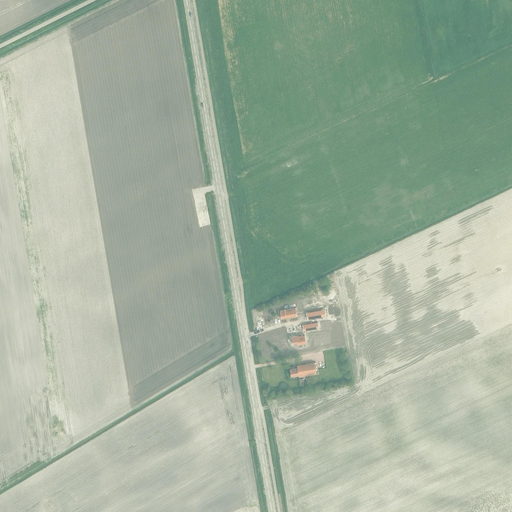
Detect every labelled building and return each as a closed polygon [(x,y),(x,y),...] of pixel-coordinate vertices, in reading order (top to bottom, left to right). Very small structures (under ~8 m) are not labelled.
[(283,308),(323,303),(322,294),(282,299),(283,308)] [(285,309),(280,310),(281,318),(297,315),(295,307),(285,309)] [(306,313),(307,319),(326,315),(325,309),(306,313)] [(303,324),(304,330),(318,328),(317,322),(303,324)] [(303,334),(291,336),(292,343),(297,343),(304,342),(303,334)] [(315,352),(315,344),(302,343),(301,352),(315,352)] [(298,375),(298,377),(316,374),(314,363),(296,366),(297,368),(289,369),(291,377),(298,375)]
